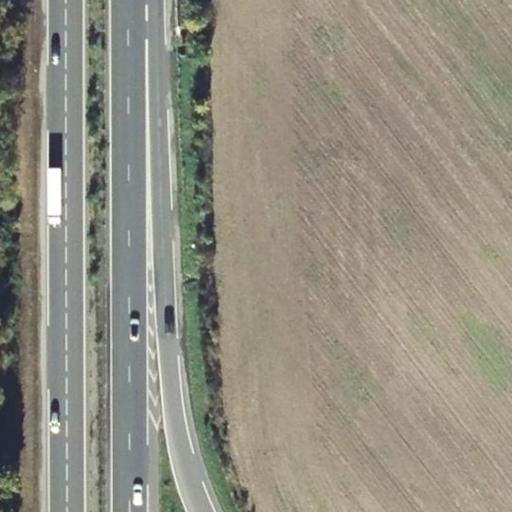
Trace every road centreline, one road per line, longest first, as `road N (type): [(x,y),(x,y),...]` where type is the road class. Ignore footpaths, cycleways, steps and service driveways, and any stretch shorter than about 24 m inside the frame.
road 1 (trunk): [(64,0),(66,511)]
road 2 (trunk): [(202,511),(174,421),(155,144),(127,38)]
road 3 (trunk): [(128,511),(127,38)]
